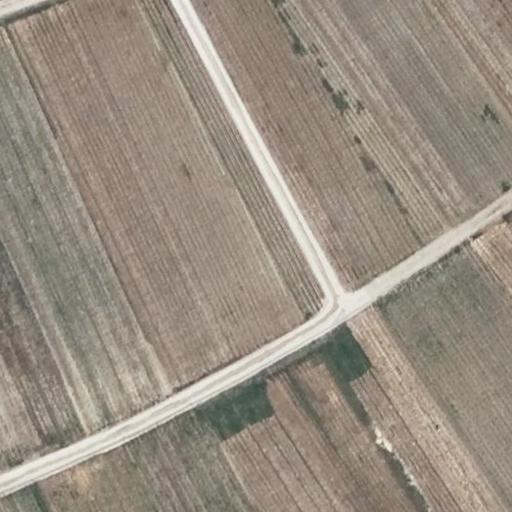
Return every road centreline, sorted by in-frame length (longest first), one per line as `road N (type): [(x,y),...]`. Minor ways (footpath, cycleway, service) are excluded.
road 1 (track): [(0,486),(172,406),(511,200)]
road 2 (track): [(340,310),(178,0)]
